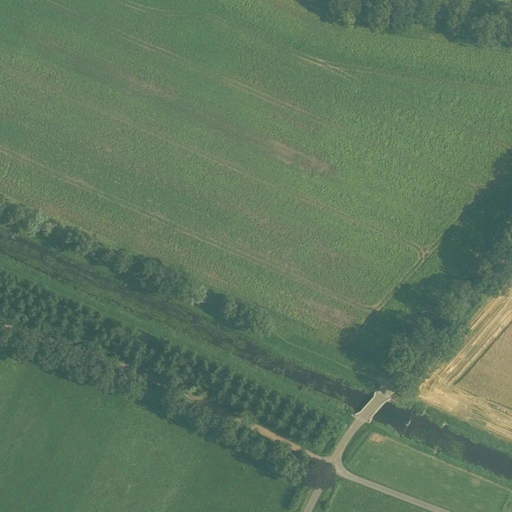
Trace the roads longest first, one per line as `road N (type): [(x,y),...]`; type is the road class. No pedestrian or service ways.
road 1 (track): [(329,465),(163,382),(0,322)]
road 2 (unclassified): [(329,465),(511,252)]
road 3 (unclassified): [(511,26),(340,0)]
road 4 (unclassified): [(441,511),(329,465)]
